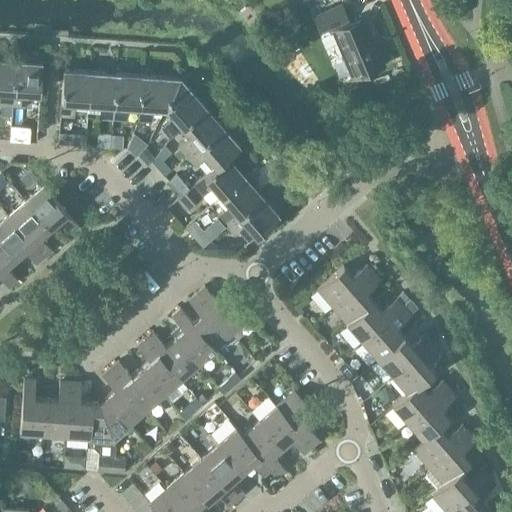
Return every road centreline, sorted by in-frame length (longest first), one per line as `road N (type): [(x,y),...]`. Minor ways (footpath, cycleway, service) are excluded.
road 1 (residential): [(249,277),(383,166),(471,142)]
road 2 (residential): [(194,272),(89,156),(0,149)]
road 3 (residential): [(350,448),(349,396),(249,277)]
road 4 (unclassified): [(471,142),(410,0)]
road 5 (residential): [(82,367),(194,272)]
